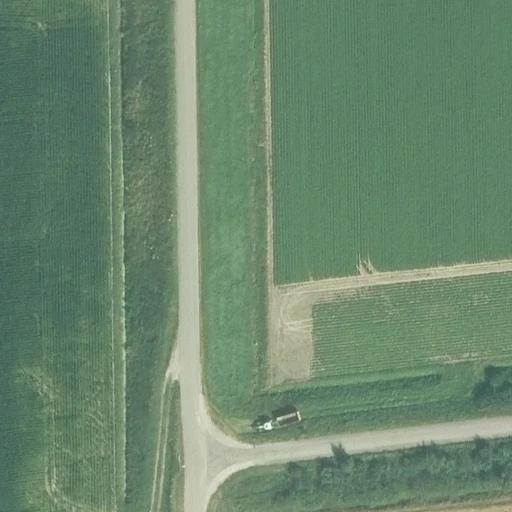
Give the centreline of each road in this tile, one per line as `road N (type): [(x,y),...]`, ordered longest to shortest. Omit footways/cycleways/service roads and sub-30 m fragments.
road 1 (unclassified): [(193,460),(186,0)]
road 2 (unclassified): [(511,426),(193,460)]
